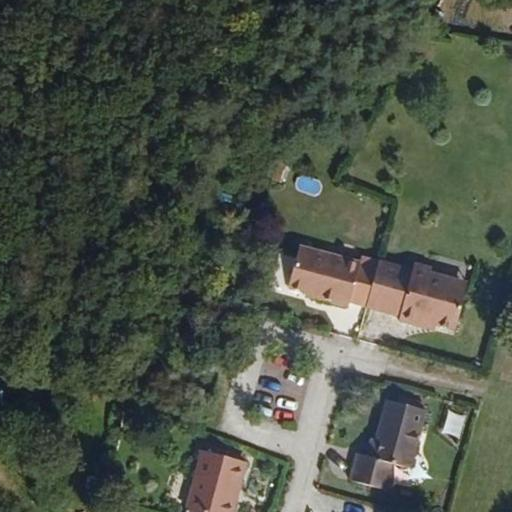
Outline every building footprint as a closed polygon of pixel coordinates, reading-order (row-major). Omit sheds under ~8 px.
[(367,293),(378,255),(363,251),(363,248),(302,229),(289,270),(306,275),(321,279),(320,284),(348,293),(351,288),(367,293)] [(379,254),(381,249),(364,244),(363,248),(363,251),(378,255),(379,254)] [(454,318),(465,277),(428,267),(430,261),(430,256),(414,252),(412,263),(379,254),(378,255),(367,293),(398,302),(397,308),(412,312),(415,309),(433,313),(454,318)] [(465,277),(467,271),(430,261),(428,267),(465,277)] [(320,284),(321,279),(306,275),(305,280),(320,284)] [(433,313),(415,309),(412,312),(432,318),(433,313)] [(406,450),(424,394),(384,380),(366,440),(350,436),(342,459),(382,472),(391,447),(406,450)] [(442,432),(461,437),(468,415),(449,410),(442,432)] [(216,503),(235,444),(192,431),(173,488),(177,489),(172,504),(195,511),(208,511),(212,503),(216,503)] [(377,511),(379,507),(341,494),(341,501),(377,511)] [(377,511),(341,501),(337,511),(377,511)]
